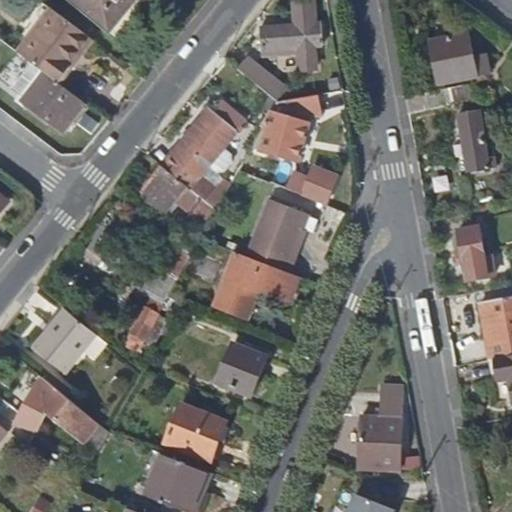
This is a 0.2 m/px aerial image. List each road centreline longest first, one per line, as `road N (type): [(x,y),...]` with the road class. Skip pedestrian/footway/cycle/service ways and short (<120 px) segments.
road 1 (residential): [(401,223),(363,260),(266,511)]
road 2 (residential): [(401,223),(453,511)]
road 3 (residential): [(77,202),(239,0)]
road 4 (residential): [(361,0),(401,223)]
road 5 (residential): [(0,295),(77,202)]
